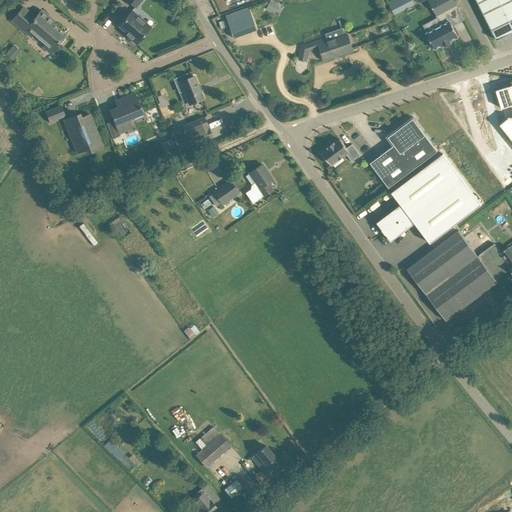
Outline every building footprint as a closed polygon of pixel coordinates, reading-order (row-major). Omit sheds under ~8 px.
[(399,0),(389,0),(387,1),(394,14),(404,10),(399,0)] [(457,6),(453,0),(428,0),(437,17),(457,6)] [(511,0),(476,0),(496,40),(511,31),(511,0)] [(34,33),(53,49),(65,34),(53,23),(54,21),(41,10),(35,17),(23,6),(12,20),(31,36),(34,33)] [(226,15),(234,38),(258,29),(250,7),(226,15)] [(132,10),(119,25),(126,31),(124,33),(136,44),(151,27),(132,10)] [(427,33),(429,37),(427,38),(431,44),(433,43),(435,48),(443,44),(444,45),(451,41),(450,40),(457,36),(449,21),(427,33)] [(325,60),(353,50),(347,34),(328,40),(327,37),(302,46),(299,59),(307,61),(309,51),(320,47),(325,60)] [(13,44),(4,53),(11,60),(19,51),(13,44)] [(174,79),(179,92),(184,90),(189,104),(203,98),(194,76),(188,78),(187,74),(174,79)] [(511,85),(496,90),(502,108),(511,104),(511,116),(508,117),(500,124),(511,139),(511,85)] [(132,127),(127,115),(142,109),(135,93),(115,101),(118,107),(110,110),(119,132),(132,127)] [(61,104),(45,111),(50,123),(66,116),(61,104)] [(87,148),(91,146),(93,150),(102,147),(89,114),(80,117),(80,118),(76,120),(74,115),(64,119),(78,152),(87,148)] [(204,117),(182,126),(190,145),(212,136),(214,135),(206,116),(204,117)] [(370,163),(389,188),(438,151),(413,118),(415,118),(414,117),(387,138),(389,137),(394,145),(370,163)] [(352,161),(360,155),(352,144),(347,148),(340,139),(322,152),(324,155),(323,157),(327,162),(328,161),(332,165),(347,154),(352,161)] [(376,223),(391,241),(414,221),(431,241),(482,202),(444,151),(392,191),(401,204),(376,223)] [(255,182),(251,185),(251,189),(246,193),(253,203),(273,189),(268,182),(272,179),(262,164),(249,173),(255,182)] [(213,191),(222,204),(239,193),(230,180),(213,191)] [(108,222),(118,239),(130,233),(120,215),(108,222)] [(497,282),(495,279),(478,256),(458,230),(408,268),(447,320),(497,282)] [(478,256),(495,279),(510,268),(511,270),(511,252),(508,247),(501,253),(494,243),(478,256)] [(192,326),(184,330),(188,337),(196,333),(192,326)] [(230,445),(214,426),(200,438),(206,445),(195,455),(205,466),(230,445)] [(135,464),(111,439),(105,445),(130,471),(133,468),(132,467),(135,464)] [(261,468),(275,457),(265,445),(255,453),(258,456),(254,460),(261,468)] [(224,489),(230,497),(243,487),(236,480),(224,489)] [(214,511),(218,509),(203,492),(193,500),(199,508),(194,511),(214,511)]
